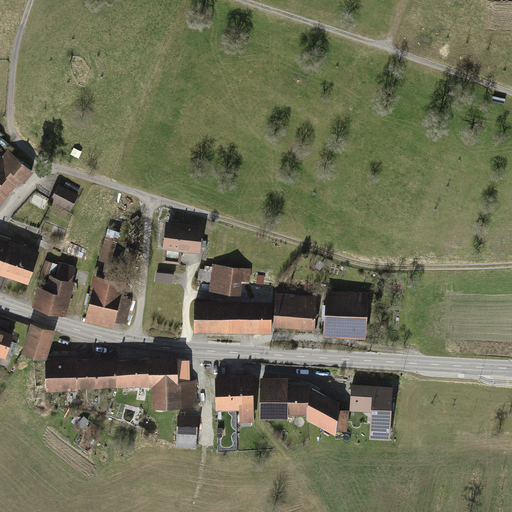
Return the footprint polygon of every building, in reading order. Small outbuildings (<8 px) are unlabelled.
[(0,200),(20,177),(24,180),(33,171),(16,157),(9,164),(0,156),(0,200)] [(60,184),(51,201),(70,211),(79,195),(60,184)] [(203,224),(166,220),(164,248),(168,248),(167,261),(179,262),(180,249),(200,251),(203,224)] [(119,240),(121,232),(112,230),(110,238),(119,240)] [(0,273),(7,276),(17,247),(11,245),(13,238),(0,233),(0,273)] [(24,249),(17,247),(7,276),(30,284),(41,251),(25,246),(24,249)] [(37,285),(32,306),(68,315),(77,283),(71,280),(76,268),(60,262),(58,266),(47,262),(37,285)] [(213,265),(213,267),(211,283),(210,290),(241,294),(242,280),(250,281),(252,269),(213,265)] [(198,282),(211,283),(213,267),(205,267),(205,269),(200,269),(198,282)] [(157,272),(156,281),(173,282),(174,274),(157,272)] [(127,282),(94,274),(91,285),(96,286),(87,320),(113,327),(114,320),(127,323),(134,297),(124,295),(127,282)] [(266,277),(258,277),(257,284),(266,285),(266,277)] [(369,291),(327,289),(324,334),(367,336),(369,291)] [(263,301),(195,299),(194,330),(273,331),(273,324),(274,292),(263,292),(263,301)] [(318,294),(274,292),(273,324),(316,327),(318,294)] [(55,333),(30,325),(22,350),(46,358),(55,333)] [(0,327),(0,355),(5,357),(14,333),(0,327)] [(179,354),(116,356),(117,384),(152,383),(153,405),(198,403),(197,380),(184,380),(183,366),(179,366),(179,354)] [(116,356),(46,358),(31,359),(32,384),(47,384),(47,386),(117,384),(116,356)] [(253,372),(215,374),(216,406),(240,405),(241,422),(255,421),(253,372)] [(392,387),(353,385),(352,405),(372,406),(371,435),(389,436),(392,387)] [(308,388),(308,386),(261,386),(261,414),(288,415),(288,409),(309,409),(309,413),(337,429),(346,430),(348,412),(338,411),(339,404),(308,388)] [(198,415),(178,414),(176,447),(196,449),(198,415)]
